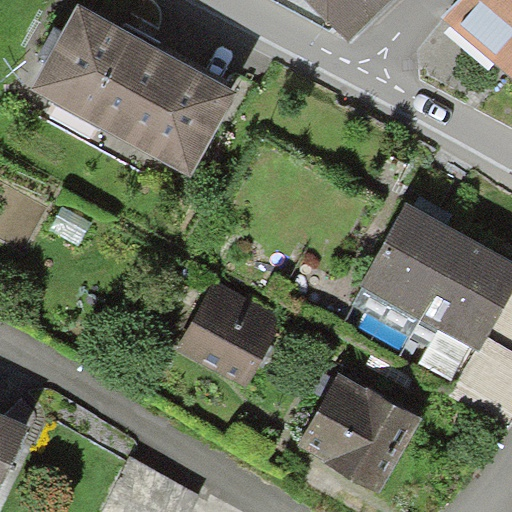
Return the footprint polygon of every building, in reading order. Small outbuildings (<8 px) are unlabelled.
[(305,0),(348,46),(396,0),(305,0)] [(511,0),(468,0),(448,23),(501,70),(511,79),(511,0)] [(166,58),(78,11),(31,98),(190,182),(236,95),(166,58)] [(511,270),(418,215),(409,210),(362,291),(471,355),(455,382),(511,414),(511,270)] [(284,322),(218,285),(183,347),(249,384),(284,322)] [(418,420),(342,375),(332,392),(299,449),(377,494),(418,420)] [(0,419),(0,484),(26,431),(0,419)] [(193,511),(201,497),(130,462),(105,511),(193,511)]
